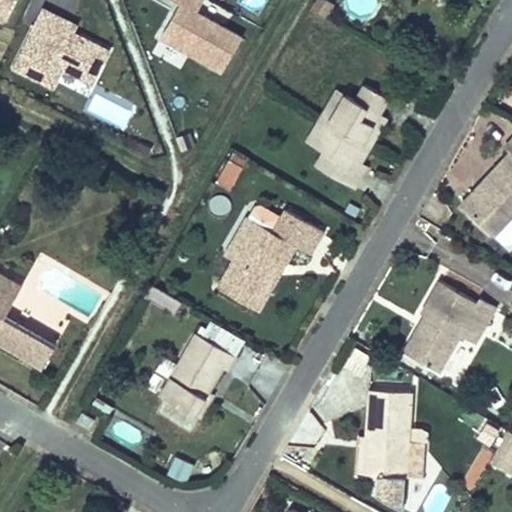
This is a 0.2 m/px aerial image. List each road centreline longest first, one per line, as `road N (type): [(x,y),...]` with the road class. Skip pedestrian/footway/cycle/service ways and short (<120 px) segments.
road 1 (residential): [(224,511),(511,15)]
road 2 (residential): [(0,403),(184,511)]
